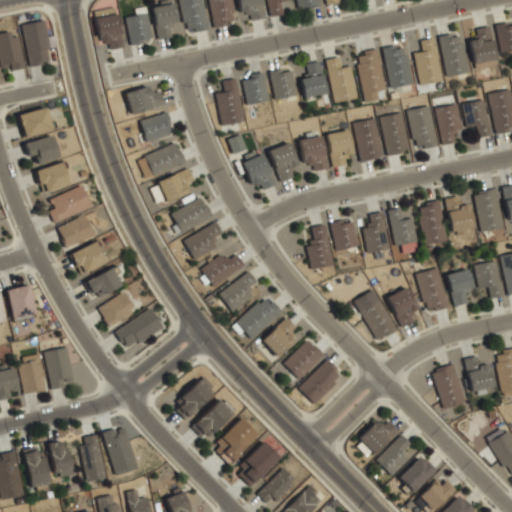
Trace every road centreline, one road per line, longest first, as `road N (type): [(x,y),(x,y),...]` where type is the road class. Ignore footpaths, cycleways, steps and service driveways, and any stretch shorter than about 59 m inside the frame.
road 1 (tertiary): [(64,0),(101,154),(157,265),(245,381),(375,511)]
road 2 (residential): [(177,65),(214,172),(272,264),(509,511)]
road 3 (residential): [(232,511),(88,347),(33,251),(0,169)]
road 4 (residential): [(110,79),(486,0)]
road 5 (residential): [(249,229),(292,204),(511,157)]
road 6 (residential): [(310,445),(413,349),(511,320)]
road 7 (residential): [(0,425),(109,402),(201,331)]
